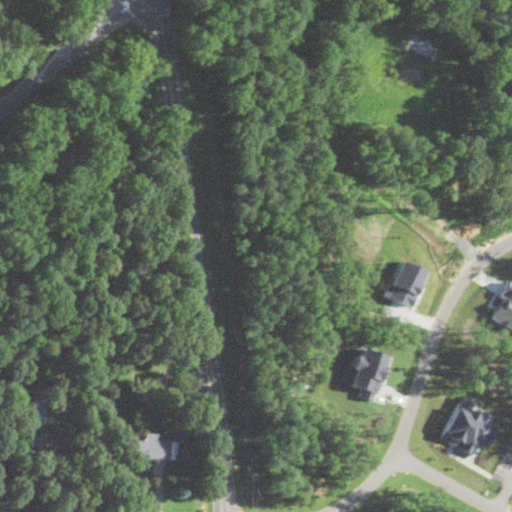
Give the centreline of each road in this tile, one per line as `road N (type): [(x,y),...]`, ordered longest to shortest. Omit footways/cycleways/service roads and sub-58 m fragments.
road 1 (tertiary): [(222,511),(219,429),(156,0)]
road 2 (residential): [(325,511),(352,499),(401,454),(448,300),(466,272),(511,240)]
road 3 (tertiary): [(129,0),(0,107)]
